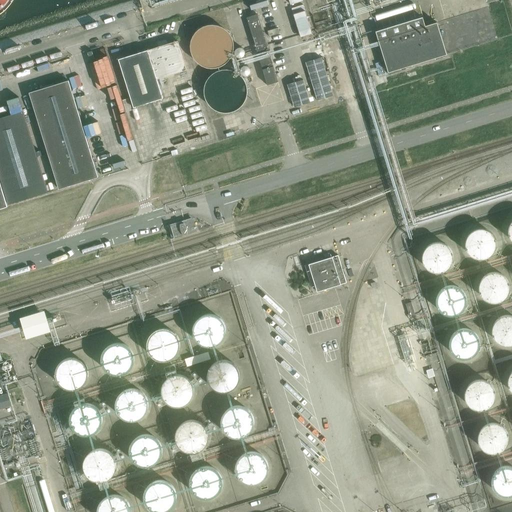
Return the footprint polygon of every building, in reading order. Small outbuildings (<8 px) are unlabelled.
[(301,0),(288,0),(292,11),(304,7),(301,0)] [(268,1),(248,7),(250,12),(269,6),(268,1)] [(483,8),(460,16),(468,42),(491,35),(483,8)] [(274,64),(258,14),(247,17),(263,67),(274,64)] [(389,73),(447,55),(437,23),(426,26),(423,17),(376,32),(389,73)] [(279,28),(268,31),(270,37),(281,33),(279,28)] [(178,41),(158,47),(119,60),(134,108),(163,99),(157,80),(187,70),(178,41)] [(306,62),(317,101),(334,96),(322,58),(306,62)] [(350,65),(334,70),(341,93),(357,88),(350,65)] [(279,82),(274,66),(263,69),(268,85),(279,82)] [(29,93),(59,189),(99,177),(69,80),(29,93)] [(294,108),(311,103),(303,80),(287,85),(294,108)] [(49,192),(23,111),(0,118),(0,180),(7,205),(49,192)] [(241,132),(259,128),(256,116),(238,121),(241,132)] [(185,220),(172,224),(173,227),(171,230),(174,238),(172,239),(172,240),(197,232),(193,220),(186,223),(185,220)] [(498,247),(498,243),(498,240),(497,237),(496,234),(494,232),(491,229),(488,228),(485,227),(482,226),(479,227),(476,227),(473,229),(470,230),(468,233),(466,236),(465,239),(464,242),(464,245),(465,248),(466,251),(468,254),(470,256),(473,258),(476,259),(479,260),(482,260),(485,260),(488,259),(491,257),(494,255),(496,253),(497,250),(498,247)] [(455,262),(456,258),(455,255),(454,252),(453,249),(451,247),(448,245),(446,243),(443,242),(439,241),(436,242),(433,242),(430,244),(427,246),(425,248),(423,251),(422,254),(422,257),(422,260),(422,263),(423,266),(425,269),(427,271),(430,273),(433,274),(436,275),(439,275),(443,275),(446,274),(448,272),(451,270),(453,268),(454,265),(455,262)] [(338,256),(309,265),(304,266),(313,293),(318,292),(341,285),(347,283),(338,256)] [(511,290),(511,287),(511,284),(510,281),(509,278),(506,275),(504,273),(501,272),(498,271),(495,270),(492,270),(489,271),(486,272),(483,274),(481,277),(479,279),(478,282),(477,286),(477,289),(478,292),(479,295),(481,298),(483,300),(486,302),(489,303),(492,304),(495,304),(498,304),(501,303),(504,301),(507,299),(509,296),(510,293),(511,290)] [(468,303),(469,300),(468,297),(467,294),(466,291),(464,288),(461,286),(459,285),(456,284),(452,283),(449,283),(446,284),(443,286),(440,287),(438,290),(436,292),(435,296),(435,299),(435,302),(435,305),(436,308),(438,311),(440,313),(443,315),(446,316),(449,317),(452,317),(456,317),(459,316),(461,314),(464,312),(466,309),(467,306),(468,303)] [(415,315),(411,303),(406,304),(409,316),(415,315)] [(228,329),(228,328),(228,325),(227,321),(225,318),(223,316),(221,314),(217,312),(214,311),(210,311),(207,312),(204,313),(201,315),(199,317),(197,319),(195,322),(195,325),(194,328),(195,332),(196,335),(197,338),(199,340),(202,343),(205,344),(207,345),(210,345),(214,345),(217,344),(220,343),(223,341),(224,339),(227,336),(228,332),(228,329)] [(511,313),(511,314),(508,313),(505,313),(502,314),(499,316),(496,317),(494,320),(492,323),(491,326),(491,329),(491,332),(491,335),(492,338),(494,341),(496,343),(499,345),(502,346),(505,347),(508,347),(511,347),(511,346),(511,313)] [(182,343),(182,340),(181,336),(179,333),(177,330),(174,328),(171,327),(168,326),(165,326),(162,326),(159,327),(156,329),(153,331),(151,334),(149,337),(149,340),(148,343),(149,346),(150,349),(151,352),(153,354),(156,357),(159,358),(164,360),(168,359),(171,359),(174,357),(177,355),(179,353),(181,349),(182,346),(182,343)] [(481,346),(481,343),(481,340),(480,337),(478,334),(476,332),(474,329),(471,328),(468,327),(465,326),(462,326),(459,327),(456,329),(453,330),(451,333),(449,335),(448,338),(447,342),(447,345),(448,348),(449,351),(451,354),(453,356),(456,358),(459,359),(462,360),(465,360),(468,360),(471,359),(474,357),(476,355),(478,352),(480,350),(481,346)] [(136,357),(136,356),(136,353),(135,350),(133,347),(131,344),(128,342),(125,340),(122,340),(118,339),(115,340),(112,341),(109,342),(107,345),(105,347),(103,350),(102,353),(102,357),(103,360),(103,363),(105,366),(107,368),(109,370),(112,372),(115,373),(119,373),(122,373),(125,372),(128,371),(131,369),(133,366),(135,363),(136,360),(136,357)] [(90,371),(90,367),(89,364),(88,361),(85,359),(82,356),(80,355),(76,354),(74,354),(70,354),(68,354),(64,356),(62,358),(60,360),(58,363),(57,366),(56,370),(56,373),(57,376),(59,379),(61,382),(64,385),(66,386),(69,387),(72,388),(76,387),(79,387),(82,385),(85,383),(87,381),(89,378),(90,374),(90,371)] [(243,374),(243,371),(242,367),(240,365),(238,362),(235,360),(232,358),(229,357),(226,357),(223,357),(220,358),(217,360),(214,362),(212,365),(210,367),(209,370),(209,374),(209,377),(210,380),(212,383),(213,386),(216,388),(219,389),(221,390),(225,391),(229,391),(232,390),(234,389),(238,386),(239,384),(241,381),(242,378),(243,374)] [(196,389),(196,388),(196,386),(195,383),(193,379),(191,377),(188,374),(185,373),(182,372),(179,371),(176,372),(173,373),(170,374),(167,376),(165,379),(163,381),(162,384),(162,388),(162,391),(163,394),(164,397),(167,400),(169,402),(172,404),(174,405),(178,405),(181,405),(185,405),(188,403),(191,401),(193,398),(195,395),(195,392),(196,389)] [(497,398),(497,395),(497,392),(496,388),(494,386),(492,383),(490,381),(487,379),(484,378),(481,378),(478,378),(474,379),(471,380),(469,382),(467,384),(465,387),(464,390),(463,393),(463,396),(464,400),(465,403),(467,405),(469,408),(471,410),(474,411),(478,412),(481,412),(484,411),(487,410),(490,409),(492,407),(494,404),(496,401),(497,398)] [(151,403),(150,399),(150,397),(148,393),(146,391),(143,389),(140,387),(138,386),(135,386),(131,386),(128,387),(125,388),(123,390),(120,392),(119,395),(117,398),(117,402),(117,405),(118,408),(119,411),(121,414),(123,416),(126,418),(129,419),(133,420),(136,420),(139,419),(142,417),(145,416),(147,413),(149,410),(150,406),(151,403)] [(8,394),(0,396),(0,407),(0,408),(0,409),(12,406),(12,405),(8,394)] [(104,418),(104,414),(102,411),(100,407),(98,405),(96,403),(93,402),(89,401),(86,401),(82,402),(79,403),(77,405),(74,407),(72,410),(71,412),(70,415),(70,418),(71,422),(71,425),(73,428),(75,430),(78,433),(81,434),(85,435),(88,435),(92,435),(95,433),(98,431),(99,430),(101,428),(103,425),(104,421),(104,418)] [(257,419),(257,418),(256,415),(255,412),(254,409),(252,407),(249,404),(246,403),(241,401),(237,402),(234,403),(231,404),(228,406),(226,408),(224,411),(223,414),(223,418),(223,421),(224,424),(225,427),(227,430),(230,432),(233,434),(236,435),(239,436),(243,435),(246,434),(249,433),(251,431),(254,428),(255,425),(256,422),(257,419)] [(212,433),(211,429),(210,426),(209,423),(207,421),(204,418),(201,417),(198,416),(195,416),(191,416),(189,417),(185,418),(183,421),(180,424),(179,427),(178,430),(178,433),(178,436),(179,439),(180,442),(182,445),(185,447),(188,448),(190,449),(194,450),(197,450),(200,449),(204,447),(206,445),(208,443),(210,440),(211,436),(212,433)] [(510,441),(510,438),(510,435),(509,432),(508,429),(506,427),(503,424),(500,423),(497,422),(494,421),(491,421),(488,422),(485,424),(482,425),(480,428),(478,430),(477,433),(476,437),(476,440),(477,443),(478,446),(480,449),(482,451),(485,453),(488,454),(491,455),(494,455),(497,455),(500,454),(503,452),(506,450),(508,447),(509,445),(510,441)] [(164,448),(164,447),(164,445),(163,441),(161,438),(159,435),(156,433),(153,432),(151,431),(148,430),(144,431),(141,431),(138,433),(136,435),(133,438),(132,440),(131,443),(130,447),(130,451),(131,454),(133,457),(135,459),(137,461),(140,463),(143,464),(146,464),(150,464),(153,463),(156,462),(159,460),(161,457),(163,454),(164,451),(164,448)] [(119,462),(118,459),(118,455),(116,453),(114,449),(111,447),(108,446),(104,445),(101,445),(95,446),(92,447),(90,449),(87,452),(86,455),(85,458),(85,462),(85,465),(86,468),(87,471),(90,474),(92,476),(95,477),(97,478),(100,479),(104,478),(107,478),(110,476),(113,474),(115,472),(117,468),(118,465),(119,462)] [(271,465),(271,464),(271,461),(270,458),(268,454),(265,452),(263,450),(259,448),(257,448),(253,447),(249,448),(247,449),(244,450),(242,453),(240,455),(238,458),(237,461),(237,465),(237,468),(238,470),(240,474),(242,476),(244,478),(248,480),(251,481),(254,481),(257,481),(260,480),(263,479),(265,477),(268,474),(269,472),(270,468),(271,465)] [(225,480),(224,477),(223,473),(222,470),(219,468),(217,465),(213,464),(210,463),(207,463),(205,463),(202,464),(199,465),(196,468),(194,470),(192,473),(191,477),(191,480),(191,484),(192,487),(194,490),(195,492),(198,494),(201,496),(205,497),(207,497),(211,497),(214,496),(216,494),(219,492),(222,490),(223,486),(224,483),(225,480)] [(511,464),(508,464),(504,464),(501,465),(498,466),(496,468),(493,470),(492,473),(490,476),(490,479),(490,483),(490,486),(492,489),(493,491),(496,494),(498,496),(501,497),(504,498),(508,498),(511,497),(511,464)] [(179,494),(178,490),(177,487),(175,483),(174,481),(170,479),(168,478),(164,477),(161,477),(157,477),(155,478),(152,480),(149,482),(147,484),(146,487),(145,490),(145,494),(145,497),(146,500),(147,503),(150,506),(152,508),(155,509),(158,510),(161,511),(165,510),(167,510),(170,508),(173,506),(176,503),(177,500),(178,497),(179,494)] [(132,508),(132,505),(131,502),(129,499),(127,496),(124,494),(121,492),(118,491),(116,491),(112,491),(109,492),(106,493),(103,495),(101,498),(100,501),(99,503),(98,507),(98,510),(98,511),(131,511),(132,511),(132,508)]
